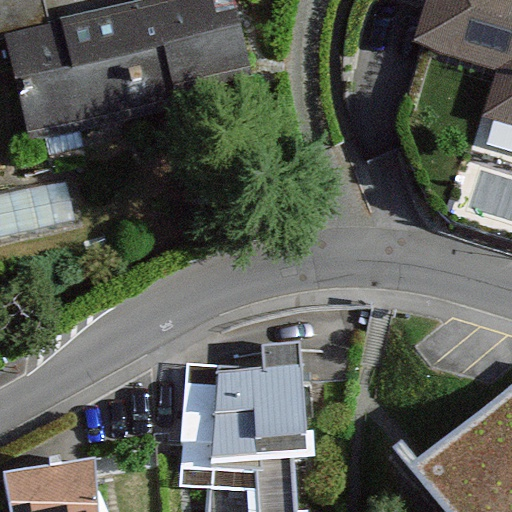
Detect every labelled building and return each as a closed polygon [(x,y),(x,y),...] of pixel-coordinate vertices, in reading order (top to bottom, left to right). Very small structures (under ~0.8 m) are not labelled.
[(48,0),(0,0),(0,44),(17,41),(38,142),(133,122),(129,102),(247,78),(230,0),(179,0),(53,26),(48,0)] [(511,0),(439,0),(425,49),(507,73),(492,124),(511,129),(511,0)] [(268,377),(196,375),(193,490),(218,491),(217,511),(304,511),(308,352),(269,351),(268,377)] [(511,511),(511,398),(413,480),(439,511),(511,511)] [(99,511),(93,465),(15,477),(20,511),(99,511)]
